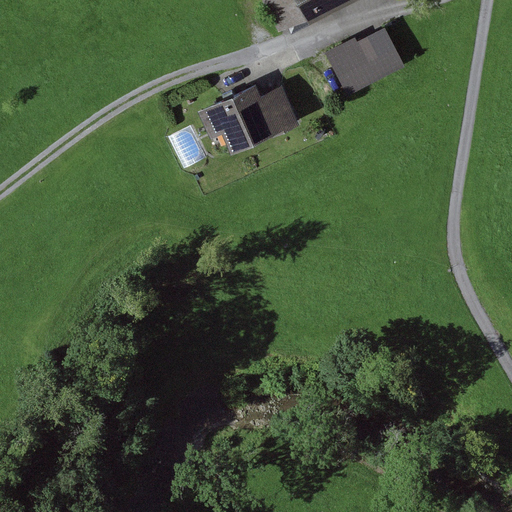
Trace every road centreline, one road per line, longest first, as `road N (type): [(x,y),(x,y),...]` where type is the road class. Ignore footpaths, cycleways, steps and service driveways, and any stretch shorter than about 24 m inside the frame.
road 1 (track): [(430,0),(179,77),(108,114),(0,194)]
road 2 (track): [(487,0),(453,252),(511,371)]
